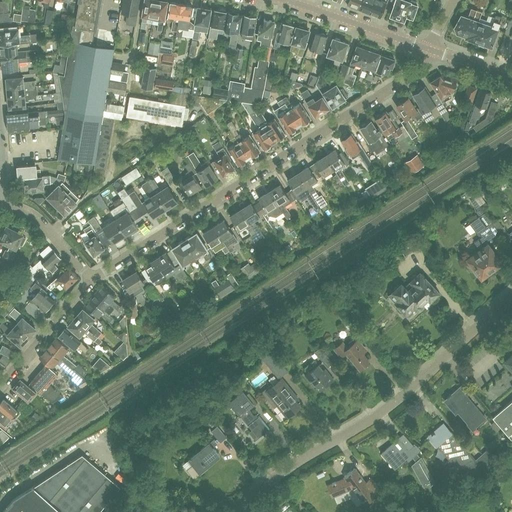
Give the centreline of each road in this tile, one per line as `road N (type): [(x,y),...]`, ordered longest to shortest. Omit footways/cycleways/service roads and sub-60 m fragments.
road 1 (residential): [(91,279),(422,66),(428,49)]
road 2 (unclassified): [(511,297),(410,390),(300,460),(244,511)]
road 3 (unclassified): [(428,49),(283,0)]
road 4 (residential): [(0,387),(91,279)]
road 5 (track): [(60,220),(109,180),(118,120)]
road 6 (residential): [(91,279),(38,218),(0,200)]
